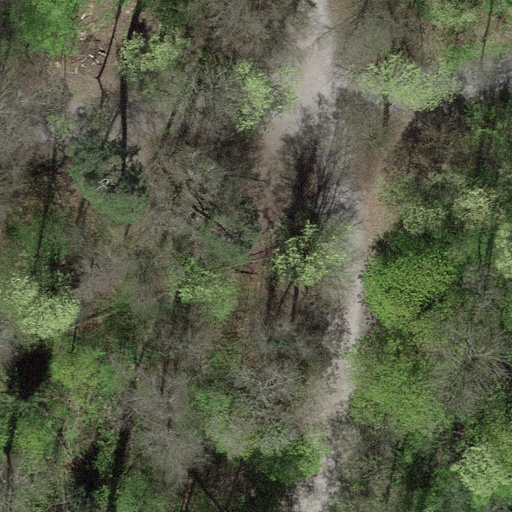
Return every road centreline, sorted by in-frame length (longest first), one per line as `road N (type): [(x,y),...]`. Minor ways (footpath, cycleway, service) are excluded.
road 1 (track): [(308,511),(347,315),(332,89),(312,0)]
road 2 (track): [(0,130),(511,64)]
